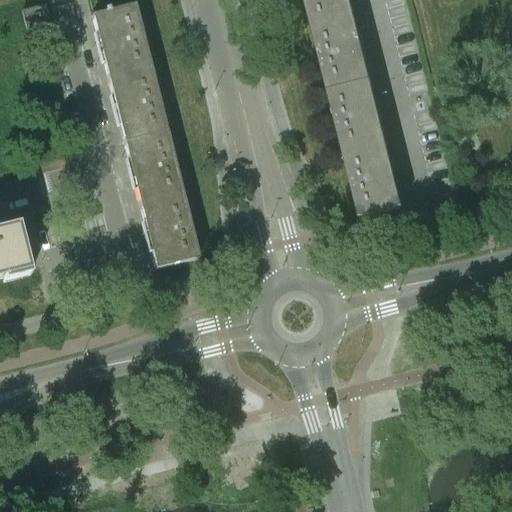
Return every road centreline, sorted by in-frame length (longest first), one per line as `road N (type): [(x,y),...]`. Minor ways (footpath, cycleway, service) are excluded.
road 1 (residential): [(429,226),(374,0)]
road 2 (residential): [(259,180),(212,0)]
road 3 (residential): [(99,168),(58,0)]
road 4 (tertiary): [(260,309),(129,358)]
road 5 (tertiary): [(332,324),(463,277)]
road 6 (tertiary): [(463,277),(325,295)]
road 7 (tertiary): [(129,358),(266,340)]
road 8 (tertiary): [(291,354),(335,465)]
